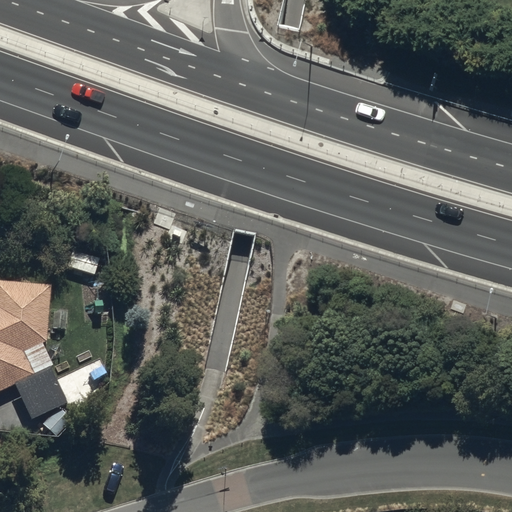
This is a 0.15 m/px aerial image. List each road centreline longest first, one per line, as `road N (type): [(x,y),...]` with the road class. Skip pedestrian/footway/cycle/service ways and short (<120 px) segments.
road 1 (trunk): [(511,245),(187,145),(0,76)]
road 2 (residential): [(511,469),(417,464),(346,471),(168,511)]
road 3 (trunk): [(11,0),(262,88)]
road 4 (trunk): [(262,88),(511,168)]
